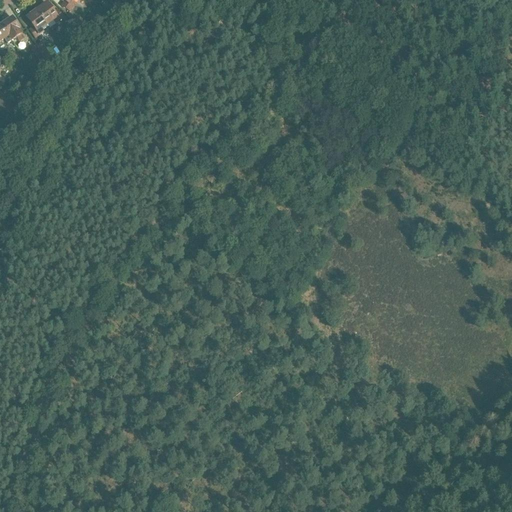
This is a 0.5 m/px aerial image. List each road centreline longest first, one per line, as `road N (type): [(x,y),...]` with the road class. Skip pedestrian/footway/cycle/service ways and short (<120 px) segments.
road 1 (track): [(273,0),(272,103),(247,145),(138,237),(81,305),(34,420),(10,511)]
road 2 (track): [(0,200),(125,1)]
